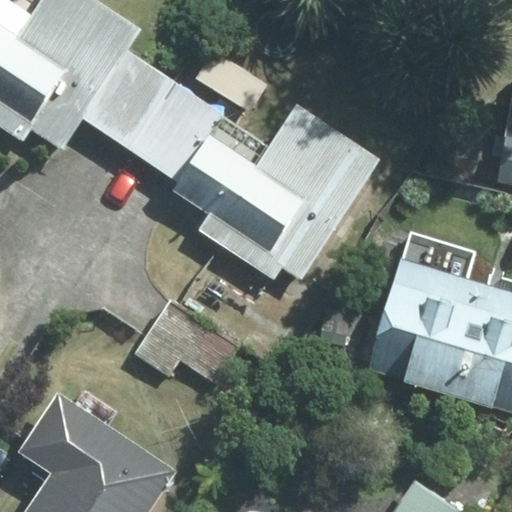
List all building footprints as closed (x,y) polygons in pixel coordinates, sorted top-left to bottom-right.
[(86,122),(131,152),(176,84),(132,55),(145,36),(91,0),(46,0),(20,39),(0,25),(0,130),(25,147),(33,134),(64,155),(86,122)] [(228,118),(176,84),(131,152),(182,186),(174,196),(209,219),(200,233),(276,284),(285,270),(306,284),(383,167),(300,111),(259,172),(213,142),(228,118)] [(511,117),(499,186),(511,188),(511,117)] [(511,414),(511,295),(403,264),(372,371),(408,382),(406,388),(496,415),(497,411),(511,414)] [(240,347),(172,299),(136,355),(172,379),(182,363),(216,385),(240,347)] [(157,511),(181,476),(59,395),(19,455),(52,478),(29,511),(157,511)] [(460,511),(416,483),(397,511),(460,511)]
